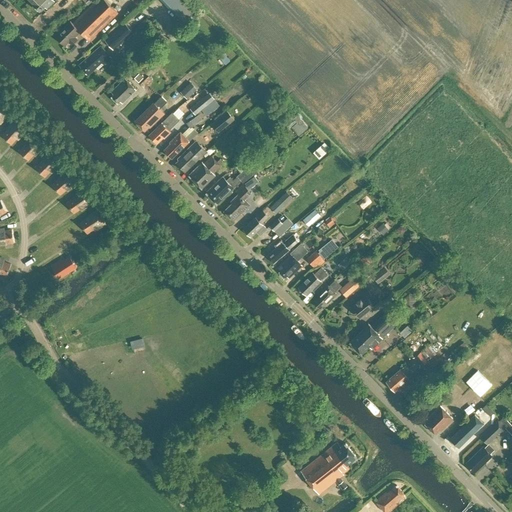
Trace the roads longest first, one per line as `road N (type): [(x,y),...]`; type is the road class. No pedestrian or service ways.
road 1 (tertiary): [(496,511),(0,8)]
road 2 (unclassified): [(193,511),(53,364),(14,301)]
